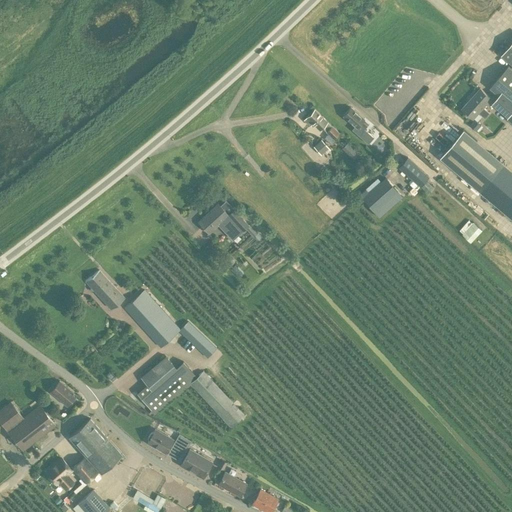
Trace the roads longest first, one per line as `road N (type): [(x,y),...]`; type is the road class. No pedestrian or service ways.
road 1 (tertiary): [(0,266),(152,144),(311,0)]
road 2 (unclassified): [(252,511),(142,452),(83,388),(0,325)]
